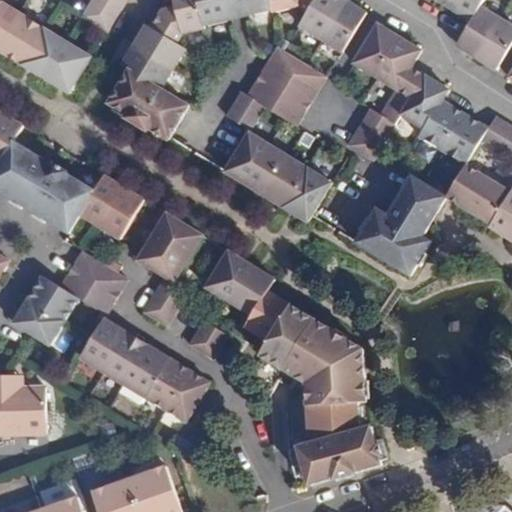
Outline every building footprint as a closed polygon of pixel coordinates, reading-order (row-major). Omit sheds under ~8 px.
[(0,0),(0,17),(8,5),(0,0)] [(129,0),(93,0),(84,16),(111,32),(129,0)] [(298,0),(304,6),(307,0),(169,0),(171,5),(157,8),(148,25),(140,20),(117,64),(123,69),(104,100),(166,136),(187,102),(159,84),(183,47),(173,39),(173,31),(268,4),(269,8),(294,0),(298,0)] [(362,6),(352,0),(307,0),(304,6),(295,20),(338,46),(362,6)] [(481,0),(441,0),(471,17),(480,2),(481,0)] [(471,17),(456,43),(496,66),(511,38),(511,20),(480,2),(471,17)] [(23,13),(2,48),(74,93),(96,58),(23,13)] [(447,84),(408,61),(418,44),(374,17),(350,57),(392,82),(376,108),(366,103),(345,140),(371,155),(396,110),(421,124),(416,132),(466,160),(481,133),(488,122),(441,95),(447,84)] [(270,106),(292,68),(269,52),(245,93),(238,89),(225,111),(247,126),(262,101),(270,106)] [(247,126),(223,167),(308,217),(347,151),(287,116),(309,78),(292,68),(270,106),(262,101),(247,126)] [(147,196),(106,171),(95,188),(13,140),(25,121),(0,106),(0,162),(0,163),(0,191),(47,219),(60,227),(69,232),(81,214),(121,238),(147,196)] [(511,122),(493,112),(488,122),(481,133),(511,150),(511,122)] [(413,167),(389,206),(377,199),(352,241),(412,277),(436,237),(425,229),(451,188),(413,167)] [(511,183),(491,218),(511,231),(511,183)] [(168,274),(145,309),(167,323),(190,289),(178,281),(208,231),(167,206),(135,258),(168,274)] [(280,272),(231,243),(207,282),(251,309),(245,318),(267,333),(294,294),(274,282),(280,272)] [(52,344),(80,300),(84,302),(107,264),(84,250),(73,268),(62,285),(46,275),(38,288),(26,307),(16,322),(52,344)] [(0,283),(13,263),(0,255),(0,283)] [(133,280),(107,264),(84,302),(110,318),(133,280)] [(281,381),(293,389),(284,397),(286,447),(291,491),(393,462),(378,414),(376,391),(369,335),(349,324),(294,294),(267,333),(244,376),(272,389),(281,381)] [(231,333),(203,315),(186,342),(214,360),(231,333)] [(107,322),(82,364),(121,386),(117,392),(162,418),(159,422),(178,433),(171,447),(201,464),(218,435),(191,419),(212,383),(107,322)] [(27,382),(0,382),(2,442),(62,442),(60,396),(27,395),(27,382)] [(198,511),(189,484),(150,497),(155,511),(198,511)] [(42,492),(44,504),(75,497),(73,485),(42,492)] [(155,511),(150,497),(117,508),(118,511),(155,511)]
